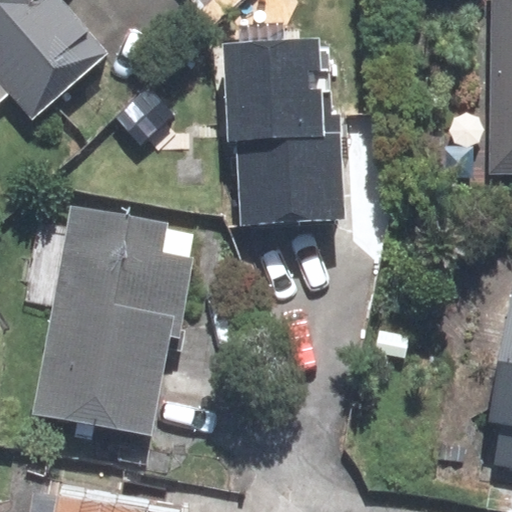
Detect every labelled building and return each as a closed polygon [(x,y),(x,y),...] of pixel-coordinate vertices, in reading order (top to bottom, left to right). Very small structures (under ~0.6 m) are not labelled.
[(0,0),(0,104),(9,96),(30,119),(109,49),(64,0),(0,0)] [(511,0),(491,0),(484,178),(511,179),(511,0)] [(329,121),(332,42),(228,37),(224,143),(248,144),(245,219),(346,224),(350,122),(329,121)] [(191,226),(68,208),(38,423),(160,440),(191,226)] [(511,305),(491,465),(511,467),(511,305)] [(103,511),(44,493),(36,511),(103,511)]
